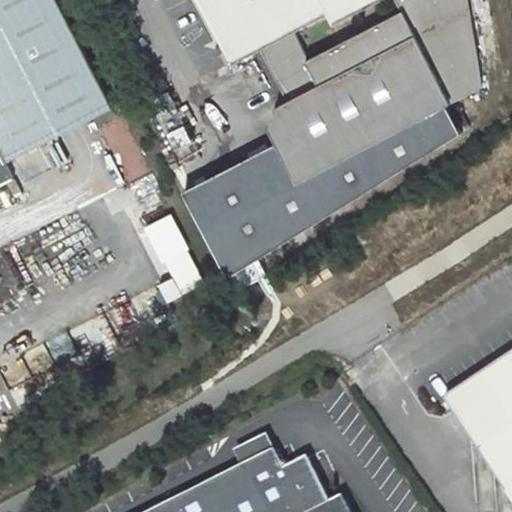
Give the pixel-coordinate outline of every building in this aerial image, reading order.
[(111,105),(57,0),(0,0),(0,153),(3,160),(111,105)] [(196,0),(232,69),(261,55),(290,112),(281,116),(273,141),(276,146),(302,194),(461,112),(486,98),(469,0),(196,0)] [(302,194),(276,146),(187,190),(238,284),(267,265),(474,135),(461,112),(302,194)] [(101,120),(116,182),(142,176),(127,114),(101,120)] [(0,153),(0,184),(5,182),(13,178),(3,160),(0,153)] [(13,178),(5,182),(10,193),(18,189),(13,178)] [(158,282),(172,277),(165,259),(192,249),(178,212),(137,228),(158,282)] [(179,276),(161,283),(169,301),(186,293),(179,276)] [(511,494),(511,357),(449,400),(511,494)] [(156,511),(350,511),(343,498),(331,505),(308,459),(285,471),(276,451),(156,511)]
